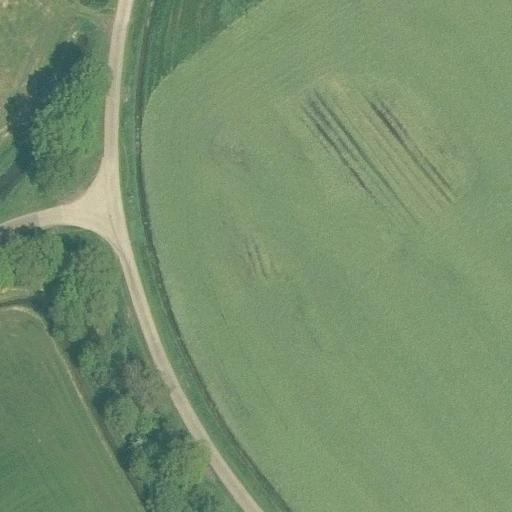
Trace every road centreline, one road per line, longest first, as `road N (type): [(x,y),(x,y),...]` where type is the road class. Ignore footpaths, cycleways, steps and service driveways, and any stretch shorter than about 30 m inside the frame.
road 1 (unclassified): [(251,511),(175,398),(146,328),(114,209)]
road 2 (unclassified): [(114,209),(111,89),(125,0)]
